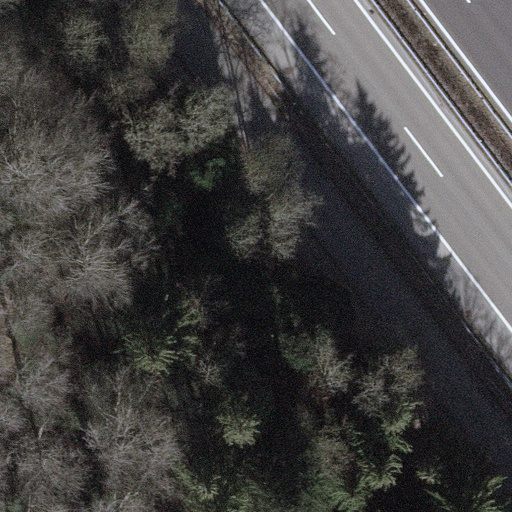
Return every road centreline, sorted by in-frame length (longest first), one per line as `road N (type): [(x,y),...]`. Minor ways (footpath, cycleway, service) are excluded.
road 1 (unclassified): [(161,0),(511,486)]
road 2 (motorway): [(307,0),(511,268)]
